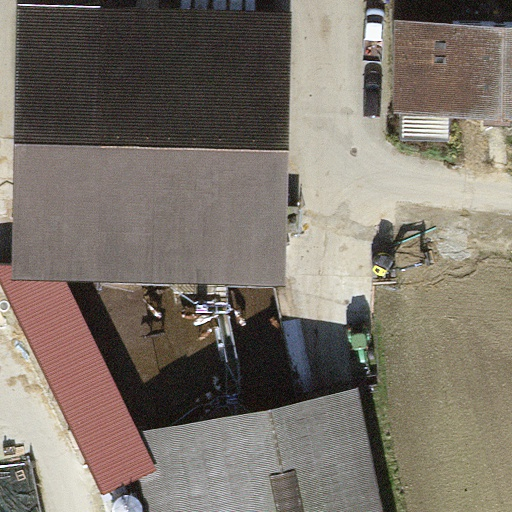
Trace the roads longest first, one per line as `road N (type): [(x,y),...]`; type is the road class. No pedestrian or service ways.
road 1 (track): [(342,151),(511,178)]
road 2 (track): [(348,327),(389,343),(511,344)]
